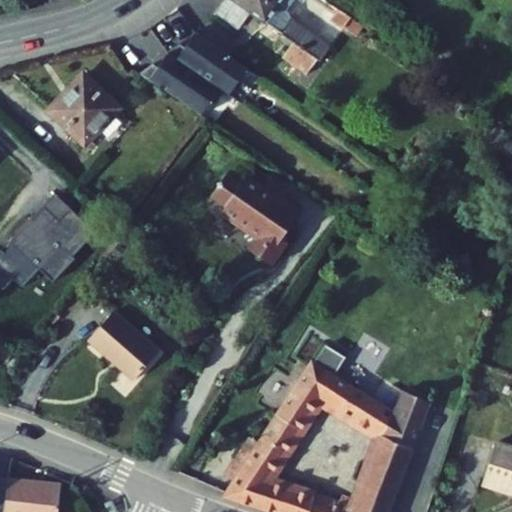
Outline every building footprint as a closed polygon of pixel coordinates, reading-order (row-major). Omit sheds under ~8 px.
[(228,0),(220,12),(242,27),(252,13),(274,28),(285,12),(288,14),(298,0),(228,0)] [(348,14),(358,0),(327,0),(344,11),(348,14)] [(356,20),(359,22),(375,0),(358,0),(348,14),(356,20)] [(328,33),(341,41),(356,20),(348,14),(344,11),(328,33)] [(283,34),(325,64),(330,56),(335,50),(293,20),(283,34)] [(251,69),(200,32),(190,46),(186,43),(174,52),(223,88),(233,94),(251,69)] [(144,73),(203,116),(223,88),(174,52),(163,66),(158,63),(144,73)] [(46,112),(79,143),(110,111),(77,79),(46,112)] [(284,244),(283,242),(301,217),(267,192),(264,196),(247,183),(242,189),(228,178),(212,201),(226,212),(221,219),(256,244),(247,256),(270,272),(285,251),(285,250),(285,248),(285,246),(285,245),(284,244)] [(40,272),(54,285),(97,235),(55,199),(10,246),(14,250),(7,257),(3,253),(0,255),(0,291),(1,292),(11,281),(23,291),(40,272)] [(89,351),(137,389),(159,361),(112,323),(89,351)] [(325,355),(316,373),(335,383),(345,365),(325,355)] [(220,504),(246,511),(290,511),(299,493),(271,483),(322,416),(331,420),(345,388),(335,383),(316,373),(313,372),(264,444),(252,439),(214,494),(225,498),(220,504)] [(395,413),(345,388),(331,420),(384,443),(353,511),(389,511),(434,412),(401,400),(395,413)] [(511,454),(492,448),(479,489),(511,499),(511,454)] [(0,511),(53,511),(58,480),(4,474),(0,511)] [(290,511),(352,511),(299,493),(290,511)]
